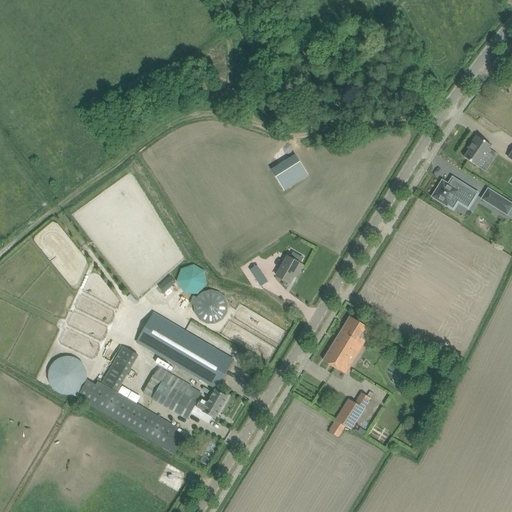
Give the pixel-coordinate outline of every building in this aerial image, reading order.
[(159,176),(179,207),(178,208),(183,215),(219,274),(251,255),(214,196),(208,199),(204,192),(185,203),(184,201),(249,160),(231,131),(159,176)] [(470,150),(464,157),(479,168),(485,159),(484,158),(492,146),(477,136),(468,149),(470,150)] [(296,155),(273,170),(285,191),(309,176),(296,155)] [(511,164),(510,163),(498,187),(511,194),(511,164)] [(477,194),(453,179),(449,185),(443,182),(433,197),(448,206),(456,194),(471,204),(477,194)] [(511,206),(511,203),(488,189),(482,199),(507,214),(511,206)] [(244,197),(229,205),(262,258),(277,249),(244,197)] [(277,276),(290,284),(297,272),(298,273),(303,266),(300,264),(304,258),(293,252),(290,258),(288,257),(277,276)] [(177,279),(177,280),(177,281),(177,282),(178,284),(178,285),(179,286),(179,287),(180,288),(181,289),(182,290),(183,291),(184,292),(185,293),(187,294),(188,294),(189,294),(191,295),(192,295),(193,295),(195,294),(196,294),(197,294),(198,293),(199,293),(201,292),(202,291),(203,290),(203,289),(204,288),(205,287),(205,286),(206,285),(206,284),(207,282),(207,281),(207,280),(207,279),(207,277),(206,276),(206,275),(205,274),(205,272),(204,271),(203,270),(203,269),(202,269),(201,268),(199,267),(198,266),(197,266),(196,266),(195,265),(193,265),(192,265),(191,265),(189,265),(188,266),(187,266),(186,266),(185,267),(184,268),(183,269),(182,269),(181,270),(180,271),(179,272),(179,274),(178,275),(178,276),(177,277),(177,279)] [(257,266),(251,271),(262,288),(269,283),(257,266)] [(170,276),(164,282),(170,288),(175,283),(170,276)] [(154,313),(137,342),(217,389),(234,360),(154,313)] [(323,360),(332,365),(346,374),(372,330),(350,317),(323,360)] [(124,347),(103,382),(118,391),(138,355),(124,347)] [(49,374),(49,376),(49,378),(49,379),(50,381),(50,382),(51,384),(52,385),(52,387),(53,388),(55,389),(56,390),(57,391),(59,392),(60,393),(62,394),(63,394),(65,395),(66,395),(68,395),(70,395),(71,395),(73,394),(75,394),(76,393),(78,392),(79,391),(80,390),(81,389),(83,388),(84,387),(84,385),(85,384),(86,382),(86,381),(87,379),(87,378),(87,376),(87,374),(87,373),(86,371),(86,369),(85,368),(84,366),(84,365),(83,364),(81,363),(80,361),(79,360),(78,359),(76,359),(75,358),(73,358),(71,357),(70,357),(68,357),(66,357),(65,357),(63,358),(62,358),(60,359),(59,359),(57,360),(56,361),(55,363),(53,364),(52,365),(52,366),(51,368),(50,369),(50,371),(49,373),(49,374)] [(198,401),(164,381),(153,399),(188,419),(196,405),(198,401)] [(101,384),(89,404),(177,455),(189,435),(101,384)] [(215,419),(228,397),(216,390),(212,397),(208,404),(199,399),(198,401),(196,405),(204,410),(203,412),(215,419)] [(349,400),(336,421),(350,430),(373,393),(370,391),(367,396),(362,393),(355,404),(349,400)]
